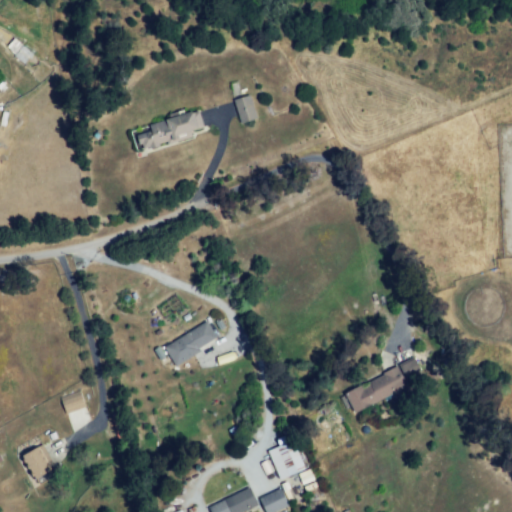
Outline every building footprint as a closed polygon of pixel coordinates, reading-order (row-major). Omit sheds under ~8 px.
[(5,48),(13,40),(29,54),(22,62),(5,48)] [(232,102),(246,96),(255,117),(241,123),(232,102)] [(142,150),(135,134),(188,111),(195,127),(142,150)] [(162,350),(205,323),(215,338),(172,365),(162,350)] [(397,363),(405,382),(421,375),(413,356),(397,363)] [(346,395),(393,368),(402,384),(355,411),(346,395)] [(60,403),(80,394),(86,409),(67,418),(60,403)] [(291,440),(304,468),(280,479),(267,452),(291,440)] [(20,457),(37,449),(51,478),(35,486),(20,457)] [(306,490),(300,476),(310,471),(317,485),(306,490)] [(250,488),(206,506),(208,511),(249,511),(258,508),(250,488)] [(276,511),(266,511),(262,503),(282,495),(287,507),(276,511)]
